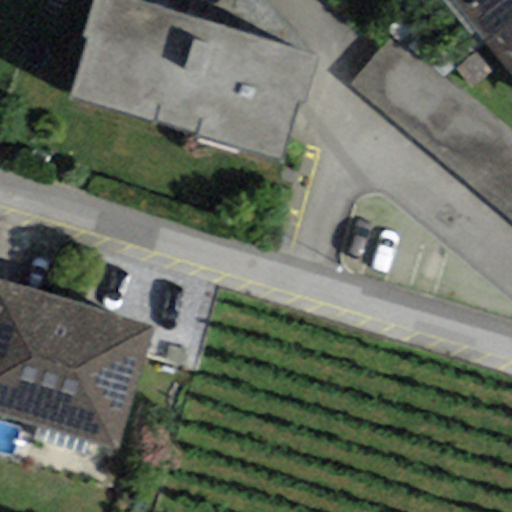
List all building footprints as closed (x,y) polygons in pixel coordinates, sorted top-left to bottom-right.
[(318,58),(134,0),(91,0),(80,35),(87,37),(68,96),(278,162),(297,102),(303,104),(318,58)] [(511,0),(451,0),(486,43),(511,21),(511,0)] [(511,21),(486,43),(511,74),(511,21)] [(511,221),(511,134),(394,34),(351,84),(511,221)] [(151,328),(0,282),(0,414),(114,449),(151,328)]
